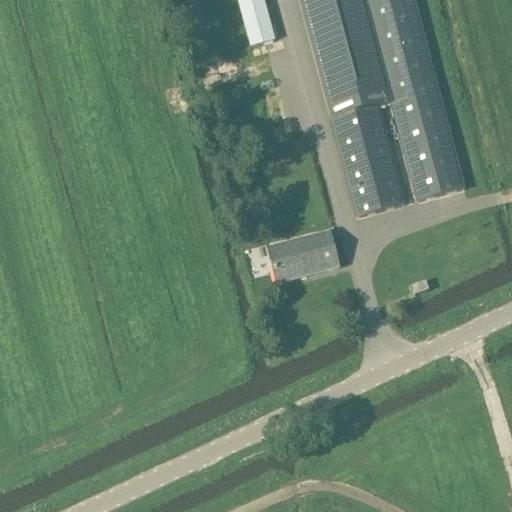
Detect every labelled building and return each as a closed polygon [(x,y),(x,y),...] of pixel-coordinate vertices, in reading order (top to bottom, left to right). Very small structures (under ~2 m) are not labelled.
[(262,0),(234,0),(250,55),(275,48),(262,0)] [(363,0),(297,0),(330,123),(380,110),(389,107),(392,106),(363,0)] [(363,0),(392,106),(389,107),(393,125),(394,125),(415,206),(466,192),(439,96),(413,0),(363,0)] [(380,110),(330,123),(355,222),(405,209),(380,110)] [(328,236),(268,251),(277,286),(337,271),(328,236)] [(425,284),(411,288),(415,297),(428,293),(425,284)]
